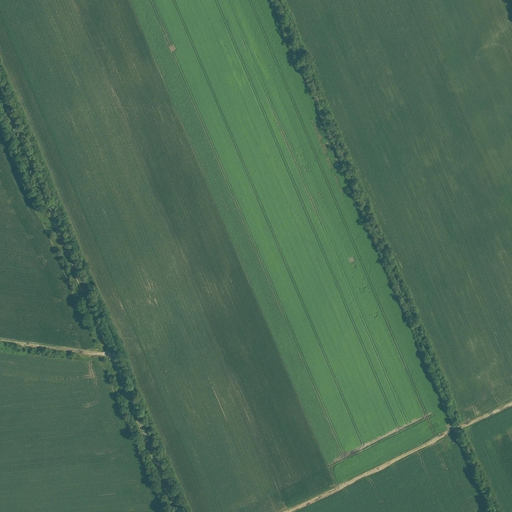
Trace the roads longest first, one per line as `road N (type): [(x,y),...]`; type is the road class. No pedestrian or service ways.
road 1 (unclassified): [(177,511),(0,100)]
road 2 (track): [(292,511),(511,404)]
